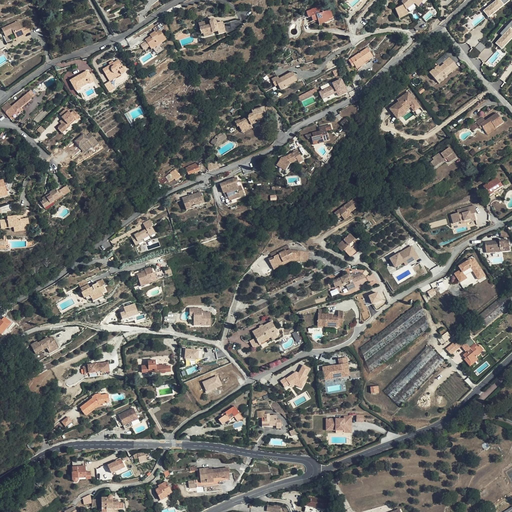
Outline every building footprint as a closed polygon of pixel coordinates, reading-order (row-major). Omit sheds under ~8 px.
[(403,0),(402,2),(403,5),(395,9),(398,14),(402,12),(403,16),(409,13),(408,13),(417,6),(418,7),(422,2),(419,0),(403,0)] [(504,5),(508,0),(495,0),(482,11),(488,18),(504,5)] [(323,12),(321,6),(307,11),(308,14),(309,17),(311,16),(313,21),(318,19),(319,24),(330,21),(329,19),(333,17),(331,10),(323,12)] [(214,19),(213,19),(212,19),(211,20),(210,20),(210,21),(210,22),(210,23),(205,24),(205,22),(199,23),(200,27),(201,34),(203,33),(212,31),(213,33),(218,31),(219,35),(225,33),(222,22),(220,22),(216,23),(216,21),(215,20),(214,19)] [(495,43),(502,49),(511,38),(511,20),(500,34),(502,36),(495,43)] [(22,28),(18,21),(2,28),(5,35),(3,36),(6,43),(14,39),(24,35),(24,34),(22,28)] [(164,28),(161,24),(153,28),(155,31),(156,33),(151,36),(145,40),(152,49),(166,39),(160,30),(164,28)] [(182,34),(180,31),(175,34),(173,35),(175,39),(177,39),(176,36),(177,35),(178,36),(182,34)] [(479,42),(475,36),(470,40),(474,46),(479,42)] [(475,47),(481,52),(485,47),(480,42),(475,47)] [(470,52),(476,57),(480,52),(474,47),(470,52)] [(351,64),(353,63),(355,65),(356,67),(364,62),(369,59),(373,56),(367,48),(351,59),(349,60),(351,64)] [(457,67),(449,57),(441,64),(442,65),(440,67),(438,65),(430,72),(436,81),(445,74),(446,76),(457,67)] [(369,60),(369,59),(364,62),(356,67),(358,70),(365,63),(369,60)] [(122,65),(119,60),(114,63),(110,65),(102,70),(106,75),(110,81),(121,74),(120,72),(125,69),(124,68),(122,65)] [(90,73),(84,72),(70,80),(76,91),(77,91),(79,94),(96,85),(94,81),(90,73)] [(297,80),(293,72),(279,79),(278,76),(272,79),(273,82),(276,81),(278,85),(280,89),(297,80)] [(73,97),(77,95),(69,80),(65,82),(73,97)] [(334,86),(319,92),(323,99),(339,91),(341,95),(347,92),(341,80),(333,84),(334,86)] [(110,81),(104,84),(109,92),(114,88),(110,81)] [(339,91),(323,99),(324,103),(341,95),(339,91)] [(32,97),(28,92),(11,106),(8,102),(2,108),(9,117),(20,107),(20,108),(32,97)] [(423,113),(408,92),(399,99),(401,101),(389,109),(397,119),(406,112),(405,111),(411,107),(417,117),(423,113)] [(267,117),(264,107),(252,110),(253,114),(250,114),(249,115),(248,116),(240,121),(240,119),(235,121),(237,127),(239,126),(241,130),(246,127),(247,128),(252,125),(256,123),(255,120),(267,117)] [(68,112),(66,109),(60,114),(62,117),(62,118),(63,119),(61,120),(63,123),(57,128),(61,133),(70,126),(68,125),(75,119),(76,121),(80,117),(74,111),(71,113),(69,112),(68,112)] [(503,122),(497,113),(490,118),(491,119),(486,122),(485,121),(483,117),(476,122),(479,127),(480,129),(482,127),(486,133),(494,127),(495,128),(495,127),(503,122)] [(349,123),(345,119),(340,124),(345,128),(349,123)] [(479,127),(476,122),(469,126),(471,128),(473,131),(479,127)] [(253,127),(252,125),(247,128),(246,127),(241,130),(242,133),(253,127)] [(332,129),(331,125),(319,128),(320,132),(312,133),(313,137),(311,137),(311,138),(313,142),(318,141),(319,143),(324,142),(324,141),(329,140),(326,130),(332,129)] [(223,135),(221,132),(217,135),(216,135),(214,139),(213,138),(211,143),(215,145),(219,137),(223,135)] [(90,133),(86,136),(83,133),(74,141),(85,153),(98,142),(90,133)] [(227,138),(224,133),(223,135),(219,137),(215,145),(217,147),(221,145),(223,141),(227,138)] [(452,152),(449,147),(441,153),(440,152),(432,157),(432,156),(425,162),(427,164),(430,162),(434,167),(437,164),(436,163),(440,160),(441,161),(446,157),(449,162),(457,156),(453,151),(452,152)] [(301,157),(297,150),(283,158),(281,157),(277,163),(286,169),(290,163),(297,159),(301,157)] [(217,164),(216,161),(207,164),(209,171),(220,167),(219,164),(217,164)] [(434,167),(430,162),(427,164),(426,165),(429,170),(434,167)] [(200,170),(198,164),(195,165),(195,166),(187,170),(188,175),(200,170)] [(178,173),(175,169),(170,172),(170,173),(165,177),(167,180),(178,173)] [(178,173),(167,180),(169,182),(174,179),(175,180),(181,177),(178,173)] [(226,183),(226,182),(220,184),(223,193),(224,193),(226,192),(227,194),(225,195),(227,198),(228,198),(229,201),(245,195),(241,187),(238,188),(236,183),(238,182),(237,177),(227,181),(227,182),(226,183)] [(502,186),(497,178),(483,186),(489,195),(494,192),(493,191),(502,186)] [(0,197),(8,195),(3,180),(0,180),(0,197)] [(58,191),(56,189),(50,192),(50,193),(42,199),(43,200),(41,202),(44,208),(53,202),(53,201),(63,195),(62,195),(60,191),(60,190),(58,191)] [(203,198),(201,192),(192,195),(193,197),(190,198),(189,196),(182,198),(186,210),(192,209),(190,205),(195,203),(195,201),(203,198)] [(355,199),(335,210),(337,215),(341,213),(343,218),(350,214),(349,212),(347,209),(349,208),(350,211),(359,207),(355,199)] [(13,210),(11,204),(0,208),(2,213),(13,210)] [(476,213),(474,205),(461,209),(462,213),(459,214),(458,213),(451,215),(453,224),(460,222),(461,224),(476,220),(474,213),(476,213)] [(17,220),(17,216),(7,217),(8,219),(0,220),(1,229),(14,227),(20,226),(21,231),(27,230),(26,224),(29,223),(28,218),(21,219),(17,220)] [(130,235),(135,245),(157,234),(150,219),(143,222),(145,229),(130,235)] [(355,239),(350,234),(343,240),(337,246),(342,252),(343,250),(348,255),(358,246),(355,243),(353,241),(355,239)] [(510,250),(508,239),(485,242),(486,249),(492,248),(492,252),(510,250)] [(374,246),(370,242),(362,249),(366,253),(374,246)] [(411,244),(390,258),(395,266),(404,261),(416,252),(411,244)] [(290,248),(288,245),(270,253),(272,257),(274,256),(275,257),(280,256),(279,254),(290,248)] [(360,248),(358,246),(348,255),(350,257),(360,248)] [(291,250),(290,248),(279,254),(280,256),(275,257),(274,256),(272,257),(268,259),(271,265),(276,263),(277,265),(283,262),(284,264),(288,262),(287,260),(290,259),(291,261),(300,261),(301,251),(291,250)] [(416,252),(404,261),(406,264),(418,256),(416,252)] [(467,279),(465,276),(473,271),(478,281),(485,276),(474,258),(471,260),(470,259),(458,266),(460,270),(454,274),(460,283),(467,279)] [(155,279),(151,268),(145,270),(145,271),(145,272),(141,274),(137,275),(141,288),(149,285),(149,284),(148,281),(155,279)] [(357,273),(350,276),(353,283),(367,276),(362,272),(357,273)] [(350,276),(349,274),(332,281),(335,287),(339,285),(340,287),(344,285),(346,286),(348,291),(355,287),(353,283),(350,276)] [(89,285),(86,279),(78,283),(81,288),(89,285)] [(105,284),(103,279),(97,282),(97,283),(93,286),(92,286),(93,287),(90,288),(89,285),(81,288),(82,292),(81,292),(84,298),(86,297),(87,300),(92,298),(102,293),(106,291),(103,286),(105,284)] [(377,288),(359,295),(363,305),(381,299),(377,288)] [(511,294),(509,290),(503,295),(504,297),(507,304),(509,307),(511,303),(511,294)] [(484,327),(509,307),(507,304),(504,297),(503,295),(476,318),(484,327)] [(365,361),(425,315),(420,302),(360,348),(365,361)] [(135,303),(123,306),(124,311),(120,312),(122,318),(138,315),(135,303)] [(202,308),(189,309),(190,318),(195,318),(195,323),(202,323),(202,327),(211,326),(211,313),(202,314),(202,308)] [(332,314),(318,313),(317,326),(336,327),(336,326),(336,320),(341,320),(342,311),(337,310),(337,314),(337,317),(332,316),(332,314)] [(430,327),(425,315),(365,361),(370,373),(430,327)] [(11,323),(4,317),(1,321),(0,320),(0,333),(2,334),(11,323)] [(278,332),(272,321),(252,332),(255,338),(259,344),(259,345),(271,339),(272,340),(281,336),(280,330),(278,332)] [(465,343),(458,334),(445,345),(447,348),(446,349),(450,355),(465,343)] [(58,348),(52,337),(49,339),(48,338),(38,343),(37,341),(31,345),(36,354),(47,348),(50,353),(58,348)] [(259,344),(255,338),(250,341),(254,348),(259,345),(259,344)] [(479,347),(473,340),(467,345),(470,349),(463,355),(465,358),(467,357),(470,361),(476,357),(480,353),(476,349),(479,347)] [(392,399),(436,353),(429,345),(384,391),(392,399)] [(202,359),(202,349),(185,349),(185,358),(202,359)] [(436,353),(392,399),(399,406),(444,360),(436,353)] [(341,363),(323,365),(324,372),(337,371),(338,376),(350,375),(348,357),(340,358),(341,363)] [(478,359),(476,357),(470,361),(467,357),(465,358),(464,359),(470,366),(478,359)] [(156,365),(156,360),(148,361),(148,365),(142,366),(142,373),(156,372),(156,373),(162,372),(162,373),(166,373),(165,372),(171,371),(170,366),(165,366),(165,365),(159,365),(159,364),(156,365)] [(232,370),(228,362),(212,370),(201,375),(193,379),(187,381),(191,389),(194,388),(205,384),(217,378),(232,370)] [(109,372),(108,363),(100,364),(101,366),(96,366),(96,364),(88,365),(83,368),(84,375),(89,373),(101,372),(101,373),(109,372)] [(296,372),(287,380),(286,379),(281,383),(286,390),(291,386),(293,388),(296,385),(304,389),(308,377),(306,376),(310,368),(302,364),(299,373),(296,372)] [(487,396),(497,386),(494,383),(483,393),(487,396)] [(101,395),(101,394),(95,394),(96,396),(95,396),(80,408),(82,410),(81,410),(85,415),(90,411),(89,410),(97,404),(98,405),(98,404),(103,404),(102,403),(106,402),(106,403),(110,403),(108,394),(101,395)] [(284,411),(276,400),(270,405),(277,413),(282,413),(286,418),(288,416),(287,415),(284,411)] [(241,416),(234,406),(221,415),(223,417),(218,420),(222,425),(227,421),(228,424),(233,423),(238,420),(238,419),(241,416)] [(134,409),(119,416),(123,426),(125,430),(132,427),(130,423),(139,420),(134,409)] [(265,414),(265,411),(257,411),(257,418),(262,418),(262,424),(269,424),(269,426),(276,426),(276,428),(281,428),(281,420),(277,420),(277,416),(270,416),(270,414),(265,414)] [(72,423),(77,419),(72,413),(67,417),(72,423)] [(343,419),(325,419),(326,430),(336,430),(343,430),(343,432),(351,432),(350,416),(343,416),(343,419)] [(150,453),(138,456),(140,463),(152,459),(150,453)] [(85,466),(84,460),(72,461),(72,467),(73,472),(72,472),(72,480),(74,482),(77,482),(78,479),(78,478),(86,478),(86,472),(85,466)] [(189,484),(190,488),(197,487),(220,484),(220,482),(230,480),(228,468),(212,470),(208,471),(208,468),(199,469),(201,480),(201,481),(196,482),(194,482),(194,483),(189,484)] [(172,492),(166,482),(160,485),(161,487),(159,488),(156,490),(161,500),(165,498),(164,496),(172,492)] [(82,497),(84,505),(92,503),(90,496),(82,497)] [(101,511),(107,511),(107,509),(118,509),(118,503),(118,502),(116,502),(116,500),(113,500),(113,498),(113,497),(112,496),(111,496),(110,496),(109,496),(109,497),(108,498),(105,498),(105,497),(100,497),(100,499),(93,499),(92,501),(92,503),(92,506),(102,506),(102,507),(101,511)] [(327,500),(307,497),(306,506),(305,511),(324,511),(325,509),(327,500)]
